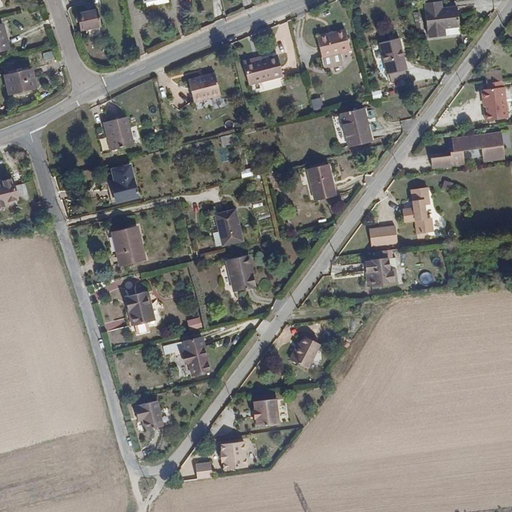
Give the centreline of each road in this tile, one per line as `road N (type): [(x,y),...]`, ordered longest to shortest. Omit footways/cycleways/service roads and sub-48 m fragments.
road 1 (residential): [(29,127),(129,460),(137,470),(160,468),(511,2)]
road 2 (residential): [(87,93),(301,0)]
road 3 (unknown): [(59,227),(217,189)]
